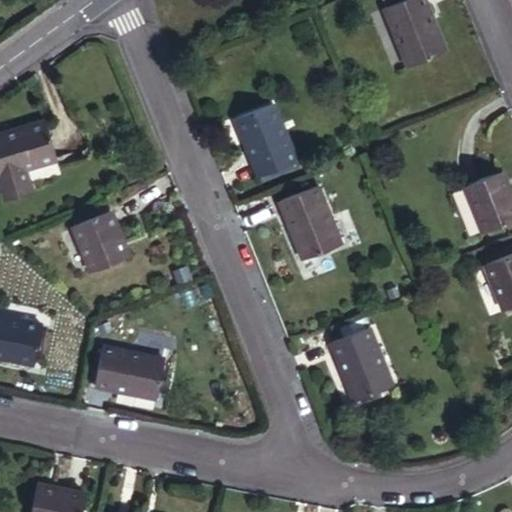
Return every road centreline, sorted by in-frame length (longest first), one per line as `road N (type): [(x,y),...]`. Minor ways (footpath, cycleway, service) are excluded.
road 1 (residential): [(114,0),(307,476)]
road 2 (residential): [(307,476),(0,411)]
road 3 (residential): [(511,444),(411,492),(307,476)]
